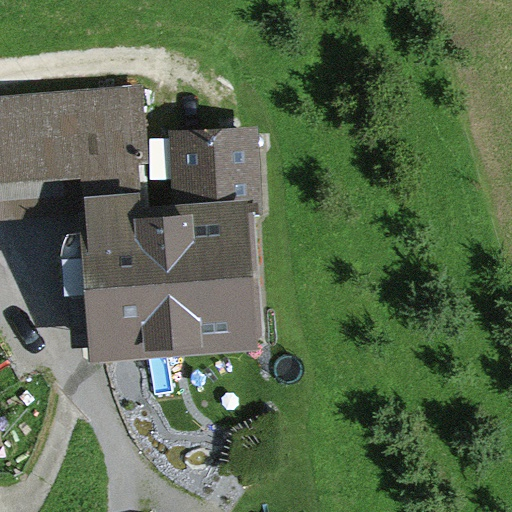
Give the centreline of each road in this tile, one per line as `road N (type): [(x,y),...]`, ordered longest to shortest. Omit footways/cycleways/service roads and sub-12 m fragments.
road 1 (residential): [(124,458),(0,241)]
road 2 (track): [(74,370),(18,511)]
